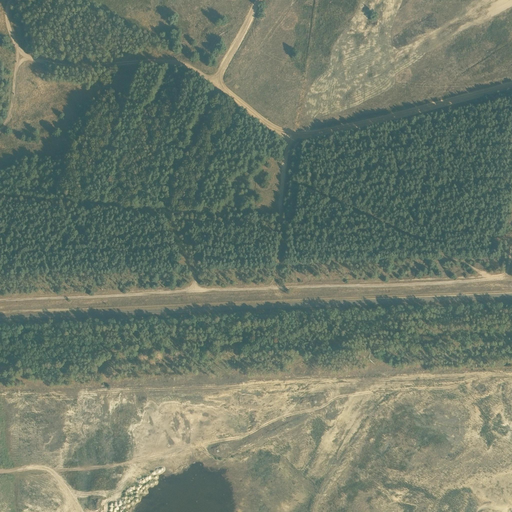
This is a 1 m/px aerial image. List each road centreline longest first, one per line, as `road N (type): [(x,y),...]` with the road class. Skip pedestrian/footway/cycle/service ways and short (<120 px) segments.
road 1 (track): [(0,301),(511,279)]
road 2 (track): [(18,52),(50,64),(173,62),(197,69),(291,136)]
road 3 (track): [(0,129),(14,100),(18,52),(10,0)]
